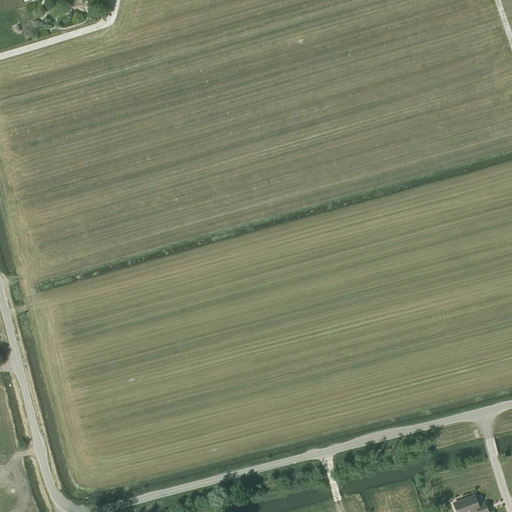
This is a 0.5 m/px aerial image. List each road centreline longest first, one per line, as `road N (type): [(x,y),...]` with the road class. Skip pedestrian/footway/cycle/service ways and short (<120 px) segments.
road 1 (unclassified): [(100,511),(511,407)]
road 2 (unclassified): [(0,295),(52,491),(68,511)]
road 3 (track): [(116,0),(101,26),(0,56)]
